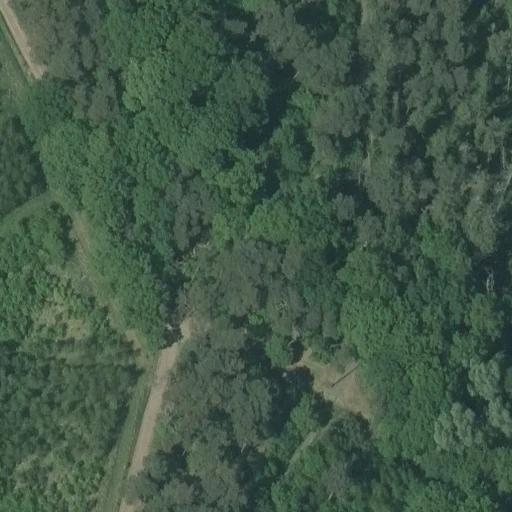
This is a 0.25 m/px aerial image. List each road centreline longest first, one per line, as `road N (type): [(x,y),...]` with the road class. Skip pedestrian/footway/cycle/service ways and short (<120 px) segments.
road 1 (track): [(128,511),(166,323),(2,0)]
road 2 (track): [(164,334),(227,343),(362,412),(449,511)]
